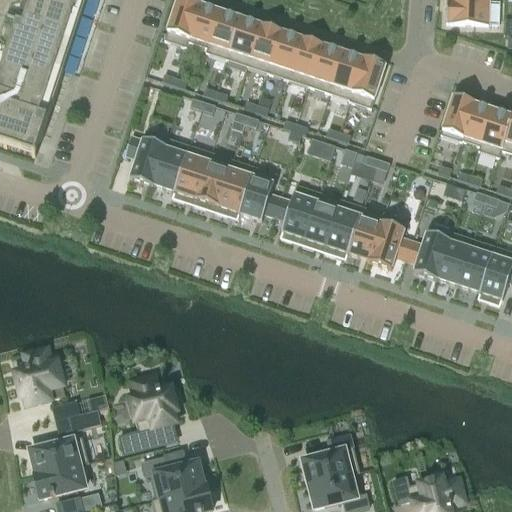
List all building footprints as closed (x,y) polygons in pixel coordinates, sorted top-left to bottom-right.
[(0,0),(0,133),(39,146),(86,0),(0,0)] [(179,0),(164,44),(186,52),(188,46),(201,7),(179,0)] [(489,30),(489,0),(446,0),(446,29),(489,30)] [(201,7),(188,46),(207,52),(220,14),(201,7)] [(207,52),(205,56),(224,63),(227,64),(241,21),(239,20),(220,14),(207,52)] [(241,21),(227,64),(245,70),(247,70),(261,27),(259,27),(241,21)] [(261,27),(247,70),(266,77),(268,77),(282,34),(281,34),(261,27)] [(282,34),(268,77),(287,84),(288,84),(303,41),(302,41),(282,34)] [(303,41),(288,84),(308,90),(309,91),(323,48),(322,48),(303,41)] [(323,48),(309,91),(328,97),(330,98),(344,55),(342,54),(323,48)] [(344,55),(330,98),(349,104),(363,61),(344,55)] [(349,104),(349,105),(371,113),(386,69),(363,61),(349,104)] [(162,86),(173,90),(176,82),(164,78),(162,86)] [(187,86),(176,82),(173,90),(184,94),(187,86)] [(203,100),(214,103),(217,95),(205,92),(203,100)] [(228,99),(217,95),(214,103),(225,107),(228,99)] [(461,146),(462,145),(474,107),(475,106),(474,106),(454,99),(440,139),(461,146)] [(192,103),(190,110),(201,114),(204,106),(192,103)] [(244,113),(255,117),(258,109),(246,105),(244,113)] [(204,106),(201,114),(212,117),(215,110),(204,106)] [(474,107),(462,145),(479,151),(492,113),(474,107)] [(269,113),(258,109),(255,117),(266,121),(269,113)] [(499,162),(501,154),(511,122),(511,119),(492,113),(479,151),(478,155),(499,162)] [(233,124),(231,132),(242,136),(245,128),(247,121),(236,117),(233,124)] [(247,121),(245,128),(256,132),(258,124),(247,121)] [(511,122),(501,154),(511,157),(511,122)] [(283,132),(290,135),(294,136),(296,128),(285,125),(283,132)] [(296,128),(294,136),(302,139),(305,140),(308,132),(296,128)] [(325,140),(337,144),(339,136),(328,132),(325,140)] [(129,182),(153,190),(169,143),(169,142),(146,134),(142,143),(132,140),(125,161),(135,164),(129,182)] [(299,147),(302,139),(294,136),(290,135),(288,143),(299,147)] [(351,140),(339,136),(337,144),(348,148),(351,140)] [(312,142),(307,157),(330,165),(335,150),(312,142)] [(169,143),(153,190),(174,197),(190,150),(169,143)] [(190,150),(174,197),(195,204),(211,157),(190,150)] [(345,153),(340,168),(351,171),(355,156),(345,153)] [(211,157),(195,204),(217,212),(233,164),(211,157)] [(367,160),(365,168),(376,171),(378,164),(367,160)] [(233,164),(217,212),(239,219),(254,171),(233,164)] [(378,164),(376,171),(387,175),(389,168),(381,165),(378,164)] [(452,173),(440,169),(437,177),(449,181),(452,173)] [(264,219),(274,222),(281,201),(271,198),(277,179),(254,171),(239,219),(261,226),(264,219)] [(457,184),(468,188),(471,179),(460,176),(457,184)] [(482,183),(471,179),(468,188),(480,191),(482,183)] [(447,187),(443,198),(461,205),(465,194),(447,187)] [(496,196),(507,200),(510,192),(498,188),(496,196)] [(281,235),(303,242),(318,196),(297,189),(291,205),(281,201),(274,222),(284,226),(281,235)] [(318,196),(303,242),(325,250),(340,203),(318,196)] [(476,196),(474,204),(485,208),(488,200),(476,196)] [(488,200),(485,208),(496,211),(499,204),(488,200)] [(340,203),(325,250),(348,257),(363,211),(340,203)] [(363,211),(348,257),(368,264),(383,218),(363,211)] [(395,262),(405,265),(412,245),(402,241),(407,224),(384,217),(383,218),(368,264),(368,265),(391,272),(395,262)] [(413,276),(437,284),(453,237),(453,235),(429,227),(422,248),(412,245),(405,265),(415,269),(413,276)] [(453,237),(437,284),(457,291),(473,243),(453,237)] [(473,243),(457,291),(479,298),(495,251),(473,243)] [(511,256),(495,251),(479,298),(501,305),(507,287),(511,289),(511,256)] [(23,376),(15,378),(24,414),(54,406),(53,402),(62,399),(61,393),(66,392),(59,366),(54,367),(50,351),(19,359),(23,376)] [(138,434),(129,437),(132,451),(156,445),(153,434),(177,428),(174,416),(177,415),(170,390),(158,393),(155,378),(129,385),(133,399),(129,400),(135,426),(138,434)] [(75,405),(51,411),(55,425),(79,419),(75,405)] [(79,419),(55,425),(59,439),(83,433),(79,419)] [(329,455),(300,463),(306,489),(352,477),(355,476),(358,476),(352,452),(355,451),(351,437),(326,443),(329,455)] [(81,442),(27,456),(33,477),(31,478),(32,480),(81,468),(87,466),(81,442)] [(165,460),(140,466),(144,481),(150,480),(156,504),(206,491),(199,463),(168,471),(165,460)] [(81,468),(32,480),(38,506),(87,493),(81,468)] [(352,477),(306,489),(312,511),(322,511),(342,507),(343,511),(369,511),(366,497),(361,498),(355,476),(352,477)] [(407,480),(392,484),(398,509),(409,506),(410,511),(452,511),(452,510),(467,506),(462,486),(460,480),(445,484),(444,479),(415,486),(416,489),(409,490),(409,488),(407,480)] [(156,504),(152,505),(153,511),(211,511),(206,491),(156,504)] [(82,511),(80,500),(55,507),(56,511),(82,511)]
